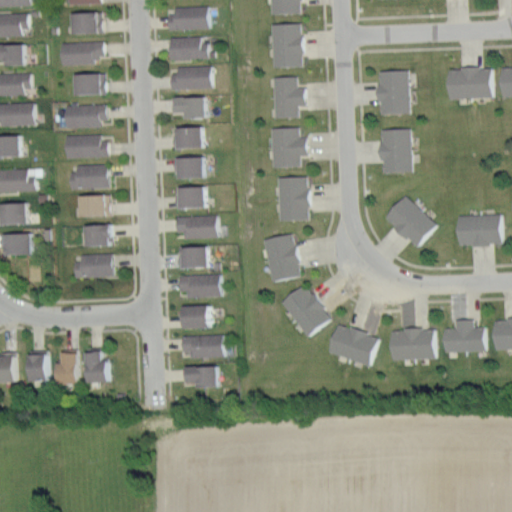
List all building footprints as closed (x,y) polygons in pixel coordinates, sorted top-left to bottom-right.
[(273,0),(304,0),(305,12),(274,13),(273,0)] [(171,12),(171,28),(212,26),(211,5),(177,6),(177,12),(171,12)] [(0,12),(0,35),(26,35),(25,26),(33,26),(32,11),(0,12)] [(75,12),(75,32),(105,31),(104,11),(75,12)] [(274,23),(304,22),(306,65),(275,66),(274,23)] [(173,37),(174,58),(212,56),(211,40),(204,41),(204,35),(173,37)] [(64,41),(65,64),(101,63),(100,54),(107,54),(106,39),(64,41)] [(0,41),(0,59),(7,59),(7,63),(29,62),(28,41),(0,41)] [(174,72),(175,87),(215,86),(215,64),(180,65),(180,72),(174,72)] [(511,95),(511,65),(501,66),(502,96),(511,95)] [(451,67),(495,66),(495,97),(451,98),(451,67)] [(381,70),(382,113),(413,112),(412,69),(381,70)] [(78,72),(79,94),(108,93),(108,71),(78,72)] [(0,72),(0,94),(28,94),(28,88),(35,87),(34,72),(0,72)] [(276,76),(300,75),(300,86),(309,85),(309,104),(300,105),(301,116),(278,117),(276,76)] [(179,95),(179,112),(188,112),(188,117),(210,117),(210,95),(179,95)] [(0,102),(0,118),(3,118),(4,125),(39,124),(38,101),(0,102)] [(68,104),(69,127),(104,125),(104,118),(110,118),(109,103),(68,104)] [(181,125),(181,147),(207,147),(207,125),(181,125)] [(275,127),(302,127),(302,136),(310,136),(311,155),(303,155),(303,165),(276,166),(275,127)] [(385,171),(384,128),(414,127),(416,170),(385,171)] [(68,134),(69,156),(111,155),(110,140),(104,140),(103,133),(68,134)] [(0,140),(0,155),(25,155),(25,134),(1,134),(1,140),(0,140)] [(177,156),(177,171),(182,171),(182,176),(208,175),(207,155),(177,156)] [(73,170),(73,187),(112,186),(111,163),(80,164),(80,170),(73,170)] [(0,168),(0,191),(39,190),(39,174),(32,175),(32,168),(0,168)] [(281,176),(310,175),(312,218),(282,219),(281,176)] [(180,186),(181,193),(179,193),(180,208),(210,206),(208,184),(180,186)] [(83,194),(83,215),(112,214),(112,193),(83,194)] [(388,215),(408,194),(440,224),(420,245),(388,215)] [(0,210),(1,224),(31,223),(30,201),(5,202),(5,210),(0,210)] [(461,214),(462,244),(506,242),(504,212),(461,214)] [(179,214),(179,231),(187,231),(187,237),(221,236),(220,213),(179,214)] [(88,224),(89,245),(115,244),(114,223),(88,224)] [(4,235),(5,246),(9,246),(9,254),(37,253),(36,231),(8,232),(4,235)] [(265,238),(294,232),(303,275),(274,281),(265,238)] [(185,246),(185,254),(182,254),(182,267),(212,266),(211,245),(185,246)] [(77,260),(78,277),(117,274),(115,251),(84,254),(84,260),(77,260)] [(182,274),(182,290),(190,290),(190,296),(223,295),(223,273),(182,274)] [(284,301),(307,282),(334,316),(310,335),(284,301)] [(184,305),(185,327),(214,326),(213,303),(184,305)] [(447,327),(448,351),(489,350),(488,325),(477,325),(477,318),(458,319),(458,326),(447,327)] [(511,318),(498,319),(499,349),(511,348),(511,318)] [(341,323),(331,352),(373,366),(383,337),(341,323)] [(394,329),(395,358),(439,357),(438,328),(394,329)] [(186,335),(186,350),(192,349),(193,358),(228,356),(226,332),(186,335)] [(27,348),(29,381),(49,379),(47,350),(42,351),(42,347),(27,348)] [(86,349),(87,381),(109,380),(108,358),(101,358),(101,348),(86,349)] [(57,360),(57,380),(79,379),(78,349),(61,350),(62,360),(57,360)] [(0,352),(0,379),(16,379),(15,352),(0,352)] [(190,366),(191,381),(198,381),(198,387),(222,386),(221,365),(190,366)]
